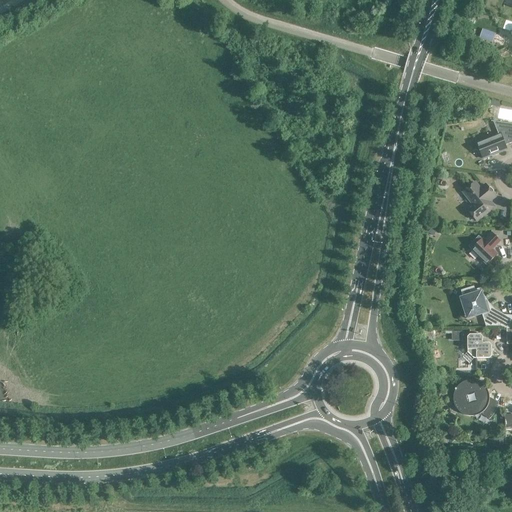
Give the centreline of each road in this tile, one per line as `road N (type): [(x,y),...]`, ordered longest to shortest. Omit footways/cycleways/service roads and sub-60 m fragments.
road 1 (secondary): [(257,411),(138,448),(0,448)]
road 2 (secondary): [(0,473),(151,470),(251,439)]
road 3 (secondary): [(426,25),(382,214)]
road 4 (secondary): [(251,439),(308,424),(336,431),(356,445),(378,491)]
road 5 (secondary): [(374,351),(382,214)]
